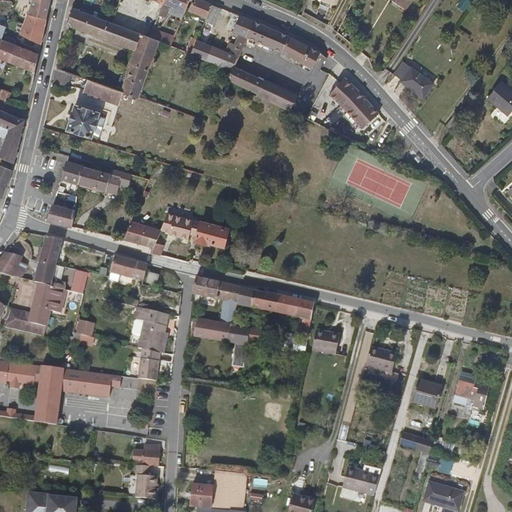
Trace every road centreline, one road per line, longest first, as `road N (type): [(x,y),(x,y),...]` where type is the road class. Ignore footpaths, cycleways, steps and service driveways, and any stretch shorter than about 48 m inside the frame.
road 1 (residential): [(190,267),(511,343)]
road 2 (tertiary): [(234,0),(327,45),(466,190)]
road 3 (residential): [(190,267),(168,511)]
road 4 (residential): [(63,0),(9,218)]
road 5 (residential): [(9,218),(190,267)]
